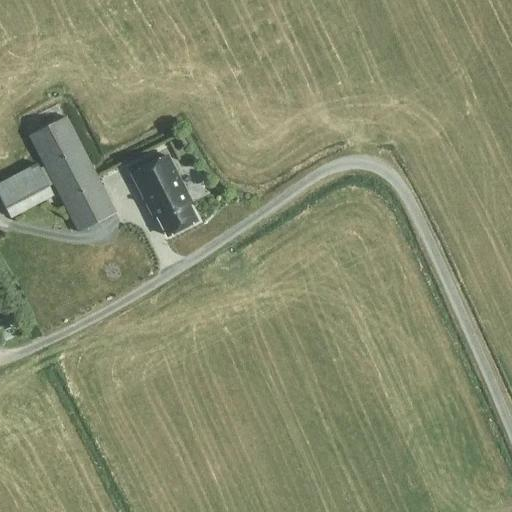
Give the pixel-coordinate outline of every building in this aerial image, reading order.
[(135,19),(107,29),(117,58),(154,46),(148,29),(140,32),(135,19)] [(29,138),(78,235),(117,215),(67,118),(29,138)] [(168,158),(133,176),(152,213),(154,211),(168,238),(198,222),(190,206),(192,205),(168,158)] [(36,163),(0,182),(0,197),(12,219),(54,197),(36,163)] [(0,256),(9,252),(0,232),(0,256)]
